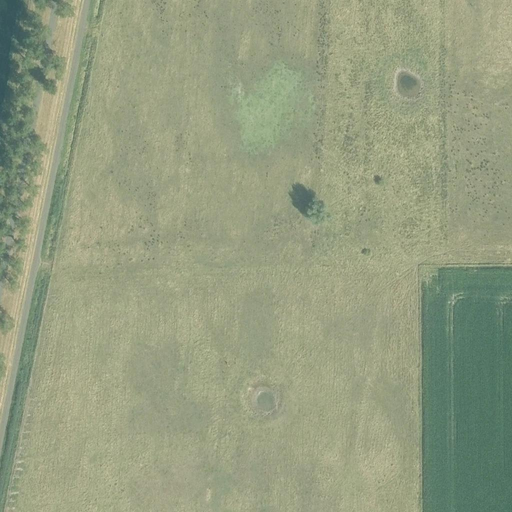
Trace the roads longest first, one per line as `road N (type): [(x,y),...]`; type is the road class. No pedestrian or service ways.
road 1 (unclassified): [(0,447),(90,0)]
road 2 (unclassified): [(0,282),(55,0)]
